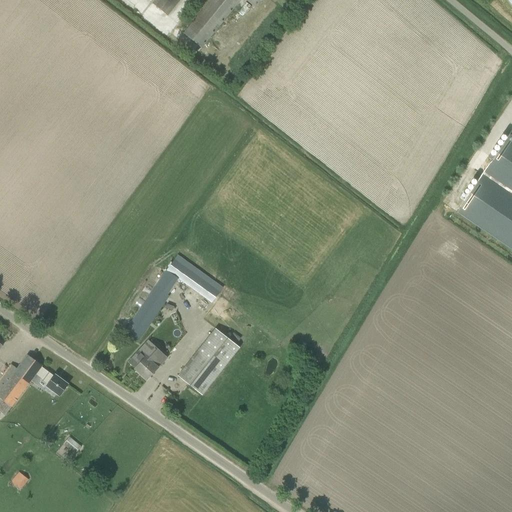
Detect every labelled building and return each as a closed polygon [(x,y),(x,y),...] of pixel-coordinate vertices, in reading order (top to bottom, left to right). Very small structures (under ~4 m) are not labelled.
[(179,0),(156,0),(153,4),(167,15),(179,0)] [(202,48),(241,0),(199,0),(196,4),(203,9),(184,33),(202,48)] [(457,211),(511,248),(511,136),(508,134),(457,211)] [(167,270),(179,279),(212,303),(219,293),(174,260),(167,270)] [(168,295),(179,279),(167,270),(156,287),(124,333),(138,342),(169,296),(168,295)] [(215,328),(178,376),(202,395),(239,347),(215,328)] [(128,363),(147,380),(167,358),(149,341),(128,363)] [(42,367),(42,366),(28,355),(17,369),(11,364),(0,379),(0,411),(5,416),(36,375),(42,367)] [(54,376),(42,367),(36,375),(48,384),(45,389),(54,395),(55,393),(60,396),(68,385),(55,375),(54,376)] [(63,442),(73,453),(79,446),(69,436),(63,442)] [(20,489),(28,479),(20,473),(12,482),(20,489)]
